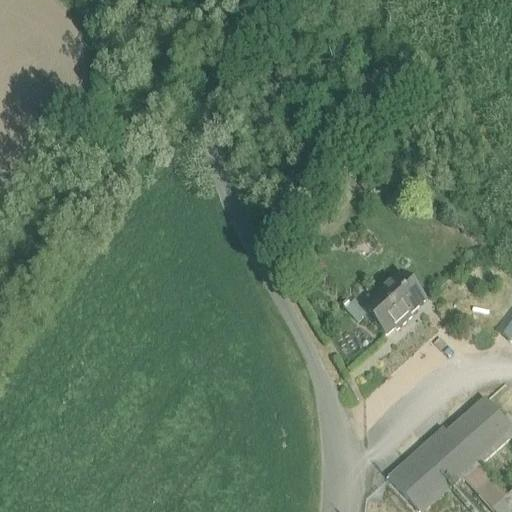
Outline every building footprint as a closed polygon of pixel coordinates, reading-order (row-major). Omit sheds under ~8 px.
[(363,190),(374,202),(388,189),(376,177),(363,190)] [(402,192),(386,208),(401,222),(417,205),(402,192)] [(367,321),(386,342),(395,334),(397,337),(412,322),(410,320),(426,305),(402,280),(363,316),(367,321)] [(367,321),(363,316),(352,304),(343,312),(359,329),(367,321)] [(511,344),(511,342),(511,312),(497,334),(511,344)] [(445,434),(390,484),(415,511),(424,511),(452,487),(456,491),(465,483),(511,440),(511,425),(507,420),(505,423),(487,403),(448,438),(445,434)] [(495,511),(511,497),(511,440),(465,483),(491,511),(495,511)] [(511,511),(511,497),(495,511),(511,511)]
